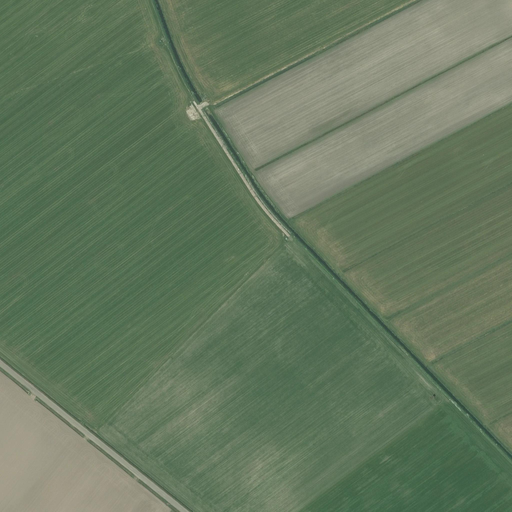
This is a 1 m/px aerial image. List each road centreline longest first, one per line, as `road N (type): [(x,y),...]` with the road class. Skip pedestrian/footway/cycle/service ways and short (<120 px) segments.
road 1 (track): [(427,381),(268,216),(184,89),(147,0)]
road 2 (track): [(197,107),(413,0)]
road 3 (unclassified): [(183,511),(0,364)]
